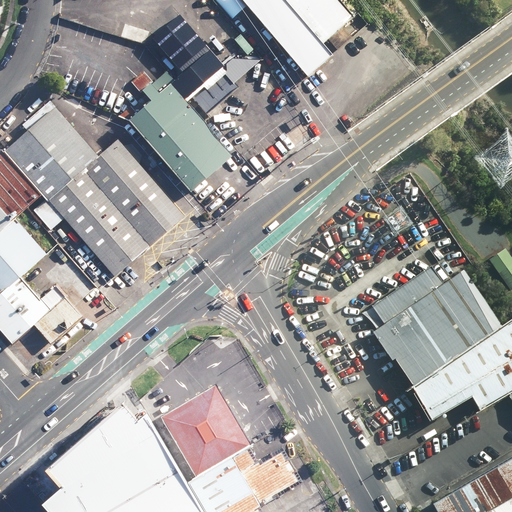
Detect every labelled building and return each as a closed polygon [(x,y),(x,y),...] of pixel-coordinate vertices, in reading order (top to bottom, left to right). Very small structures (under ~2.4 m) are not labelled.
[(327,42),(290,0),(243,0),(312,80),(340,56),(327,42)] [(335,0),(290,0),(327,42),(352,20),(335,0)] [(234,156),(172,84),(176,80),(167,70),(142,91),(151,101),(129,121),(191,192),(234,156)] [(5,151),(47,205),(100,159),(58,111),(5,151)] [(185,219),(120,143),(47,205),(110,283),(185,219)] [(0,205),(13,220),(39,197),(1,154),(0,154),(0,205)] [(13,220),(0,205),(0,290),(4,295),(46,259),(13,220)] [(511,258),(505,248),(489,259),(511,290),(511,289),(511,258)] [(433,267),(372,306),(384,324),(373,331),(391,360),(395,358),(413,386),(501,326),(463,270),(443,283),(433,267)] [(21,280),(4,295),(0,298),(0,332),(12,346),(50,314),(21,280)] [(511,395),(511,327),(415,387),(437,421),(476,397),(485,411),(511,395)] [(188,476),(245,443),(210,382),(153,416),(188,476)] [(201,511),(186,486),(143,413),(135,421),(122,403),(44,471),(60,487),(40,503),(47,511),(201,511)] [(186,486),(201,511),(262,511),(260,509),(302,485),(282,452),(258,466),(249,450),(186,486)] [(511,511),(511,460),(430,511),(511,511)]
